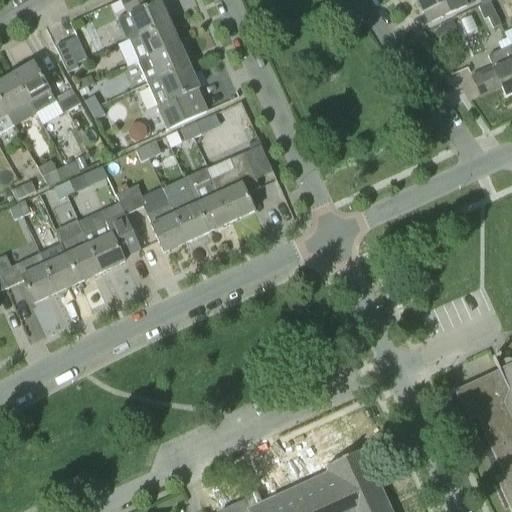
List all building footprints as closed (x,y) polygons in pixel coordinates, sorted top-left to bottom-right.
[(123,0),(121,1),(127,16),(137,38),(169,23),(159,1),(152,4),(150,0),(123,0)] [(415,0),(422,14),(426,13),(431,24),(467,7),(463,0),(415,0)] [(502,26),(491,2),(482,6),(478,8),(482,15),(485,13),(493,30),(502,26)] [(138,64),(179,46),(169,23),(137,38),(129,41),(138,64)] [(455,38),(449,25),(437,30),(442,43),(455,38)] [(67,43),(77,64),(87,59),(77,38),(67,43)] [(76,64),(77,64),(67,43),(56,48),(68,74),(78,69),(76,64)] [(148,86),(189,68),(179,46),(138,64),(144,76),(148,86)] [(506,98),(511,94),(511,51),(510,47),(501,51),(488,57),(493,68),(471,78),(480,98),(501,88),(506,98)] [(459,67),(455,58),(448,61),(452,71),(459,67)] [(12,76),(35,116),(36,115),(35,114),(56,103),(54,99),(33,63),(12,76)] [(189,68),(148,86),(169,130),(206,113),(196,91),(199,90),(189,68)] [(15,127),(35,116),(12,76),(0,82),(0,102),(14,127),(15,127)] [(94,84),(91,77),(75,84),(79,91),(94,84)] [(87,88),(79,92),(82,97),(89,93),(87,88)] [(81,105),(75,95),(72,90),(54,99),(56,103),(57,105),(57,106),(62,115),(81,105)] [(105,116),(94,97),(85,102),(96,121),(105,116)] [(0,135),(14,127),(0,102),(0,135)] [(202,136),(196,124),(181,131),(186,143),(202,136)] [(136,152),(141,163),(162,154),(156,142),(136,152)] [(212,181),(231,223),(253,213),(246,195),(259,189),(244,155),(231,161),(235,171),(212,181)] [(87,168),(82,158),(75,161),(80,171),(87,168)] [(79,173),(75,162),(57,171),(53,160),(38,167),(43,178),(47,188),(79,173)] [(92,187),(109,179),(103,167),(86,175),(92,187)] [(231,223),(212,181),(189,191),(209,233),(231,223)] [(60,202),(75,195),(69,182),(54,189),(60,202)] [(36,193),(32,183),(12,192),(17,202),(36,193)] [(117,196),(120,205),(125,215),(126,217),(147,207),(138,186),(117,196)] [(186,244),(209,233),(189,191),(168,201),(171,207),(169,208),(186,244)] [(18,206),(23,217),(31,214),(25,203),(18,206)] [(5,225),(23,217),(18,206),(0,214),(5,225)] [(164,254),(186,244),(169,208),(147,218),(164,254)] [(126,217),(125,215),(105,225),(84,234),(102,274),(124,263),(123,260),(141,252),(126,217)] [(102,274),(84,234),(62,244),(67,255),(66,255),(79,284),(102,274)] [(79,284),(66,255),(44,265),(40,255),(39,256),(56,294),(79,284)] [(34,305),(56,294),(39,256),(11,268),(6,256),(0,258),(0,278),(6,291),(24,282),(34,305)] [(501,369),(502,369),(499,370),(494,358),(492,359),(502,379),(488,385),(484,397),(462,389),(455,392),(470,425),(472,425),(470,422),(476,419),(503,476),(497,479),(495,476),(494,476),(510,511),(511,511),(511,361),(510,360),(509,360),(507,360),(506,360),(505,360),(504,361),(503,362),(502,362),(501,364),(501,365),(501,366),(501,368),(501,369)] [(329,474),(262,505),(258,496),(259,496),(258,495),(221,511),(390,511),(362,451),(326,468),(329,474)]
